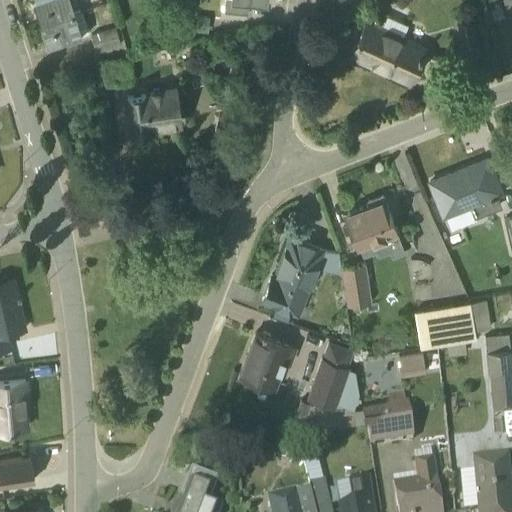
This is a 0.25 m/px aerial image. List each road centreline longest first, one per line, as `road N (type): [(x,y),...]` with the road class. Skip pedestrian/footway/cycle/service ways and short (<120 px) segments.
road 1 (residential): [(84,490),(126,483),(145,470),(239,223),(286,168)]
road 2 (residential): [(84,490),(77,330),(57,222)]
road 3 (residential): [(286,168),(326,166),(511,91)]
road 4 (residential): [(57,222),(0,26)]
road 5 (residential): [(286,168),(282,119),(304,0)]
